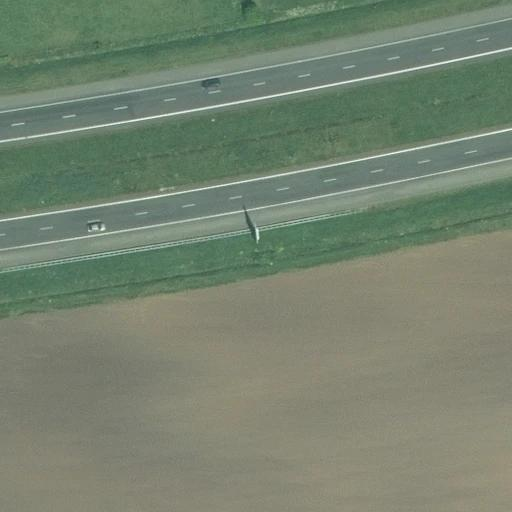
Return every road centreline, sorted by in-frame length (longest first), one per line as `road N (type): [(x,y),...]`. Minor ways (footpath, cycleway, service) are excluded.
road 1 (motorway): [(511,18),(0,119)]
road 2 (motorway): [(0,232),(511,138)]
